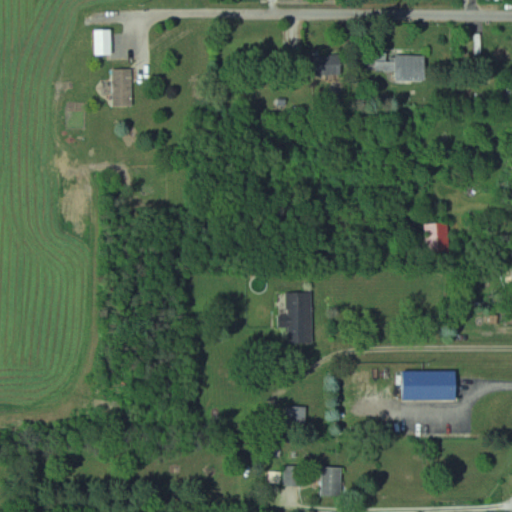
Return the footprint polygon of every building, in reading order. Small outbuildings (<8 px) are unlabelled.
[(398,71),(398,80),(427,81),(428,55),(370,54),(369,71),(398,71)] [(343,55),(308,55),(308,75),(343,75),(343,55)] [(115,106),(135,106),(135,68),(115,68),(115,106)] [(429,244),(452,243),(452,222),(429,223),(429,244)] [(288,292),(289,314),(281,315),(282,342),(314,341),(314,291),(288,292)] [(460,370),(406,370),(406,398),(460,398),(460,370)] [(345,466),(325,466),(325,495),(345,495),(345,466)]
